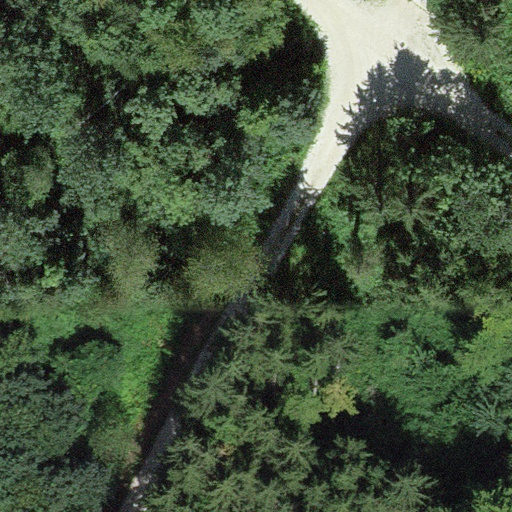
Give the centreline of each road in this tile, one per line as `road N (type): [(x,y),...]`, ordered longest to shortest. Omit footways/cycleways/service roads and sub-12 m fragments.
road 1 (track): [(132,511),(406,0)]
road 2 (track): [(511,143),(389,39),(328,0)]
